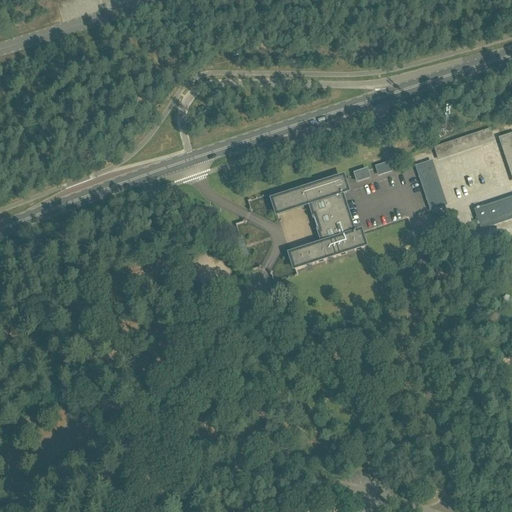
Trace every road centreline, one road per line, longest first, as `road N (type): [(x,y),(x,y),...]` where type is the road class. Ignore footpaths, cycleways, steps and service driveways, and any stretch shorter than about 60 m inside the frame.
road 1 (primary): [(416,84),(202,86),(180,113),(190,159)]
road 2 (unclassified): [(390,245),(410,272),(410,339),(435,418),(447,490),(442,511)]
road 3 (primary): [(190,159),(416,84)]
road 4 (unclassified): [(235,314),(344,413),(368,456),(367,486)]
road 5 (unclassified): [(235,314),(279,245),(274,229),(212,198),(190,159)]
road 6 (primary): [(0,229),(190,159)]
road 7 (unclassified): [(137,455),(235,314)]
road 8 (unclassified): [(244,477),(367,486)]
